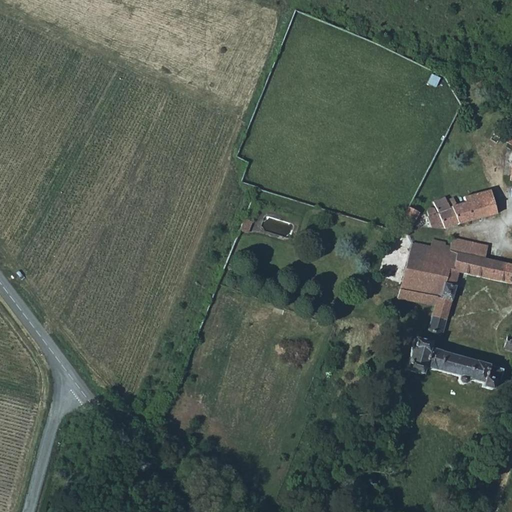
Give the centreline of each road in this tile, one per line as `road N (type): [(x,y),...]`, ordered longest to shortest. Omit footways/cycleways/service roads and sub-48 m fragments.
road 1 (tertiary): [(77,386),(186,511)]
road 2 (unclassified): [(77,386),(65,399),(33,511)]
road 3 (tertiary): [(0,284),(77,386)]
